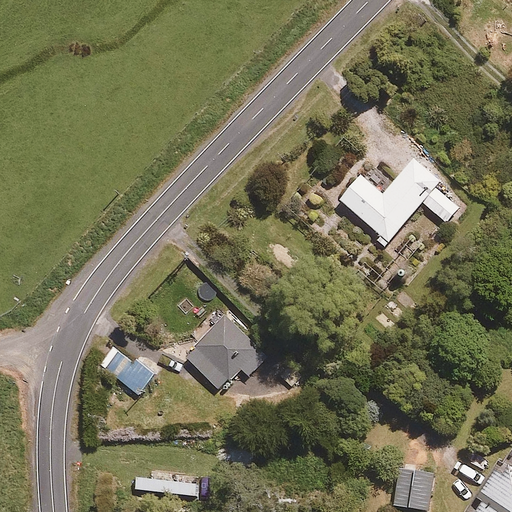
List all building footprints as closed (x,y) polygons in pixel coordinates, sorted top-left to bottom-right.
[(368,178),(346,202),(385,237),(380,242),(388,249),(428,204),(450,224),(463,210),(442,190),(447,185),(422,162),(390,197),(368,178)] [(272,359),(232,319),(191,359),(222,390),(231,381),(241,391),(272,359)] [(128,406),(137,395),(140,397),(147,389),(158,377),(125,348),(97,379),(128,406)] [(253,483),(258,454),(218,447),(216,461),(211,460),(209,475),(253,483)] [(431,511),(435,479),(402,474),(397,510),(410,511),(431,511)] [(511,511),(511,479),(510,482),(502,477),(484,503),(490,507),(486,511),(511,511)]
